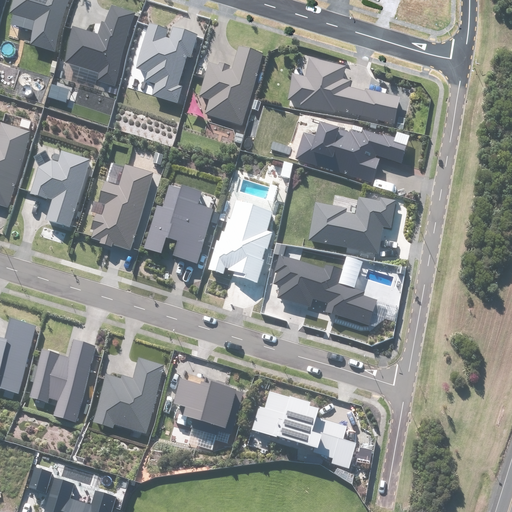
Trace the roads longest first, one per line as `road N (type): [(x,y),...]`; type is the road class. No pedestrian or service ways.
road 1 (residential): [(404,388),(0,260)]
road 2 (residential): [(462,64),(404,388)]
road 3 (residential): [(462,64),(252,0)]
